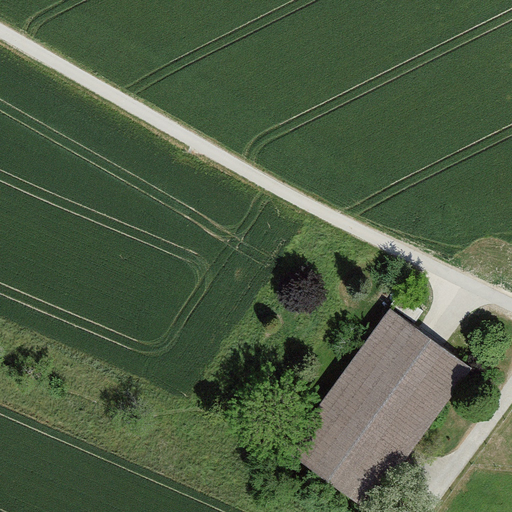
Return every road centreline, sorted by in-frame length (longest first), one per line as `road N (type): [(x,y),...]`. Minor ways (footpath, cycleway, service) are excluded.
road 1 (track): [(511,305),(195,146),(0,34)]
road 2 (track): [(423,511),(511,386)]
